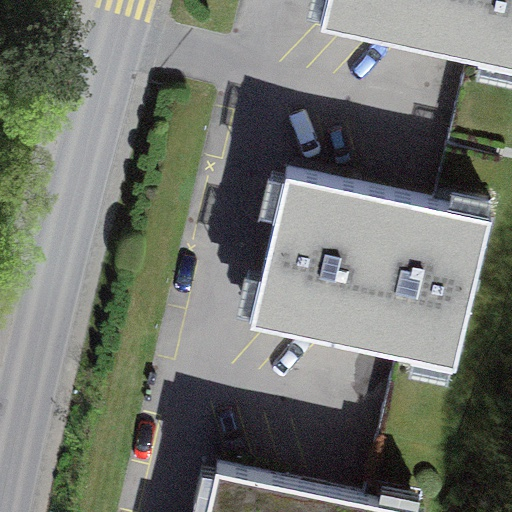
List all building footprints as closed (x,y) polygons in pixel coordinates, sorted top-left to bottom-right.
[(467,50),(511,60),(511,0),(326,0),(323,15),(467,50)] [(447,134),(504,147),(511,112),(511,60),(467,50),(447,134)] [(432,199),(488,212),(501,157),(445,144),(432,199)] [(396,345),(453,359),(488,212),(432,199),(287,164),(252,311),(396,345)] [(374,440),(430,454),(453,359),(396,345),(374,440)] [(361,491),(418,505),(430,454),(374,440),(361,491)] [(203,511),(415,511),(418,505),(361,491),(217,457),(203,511)]
